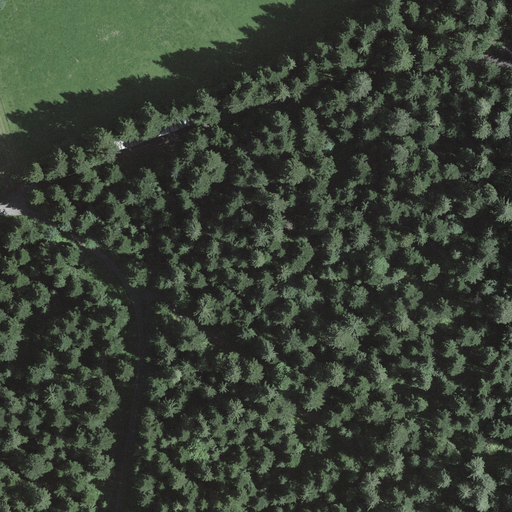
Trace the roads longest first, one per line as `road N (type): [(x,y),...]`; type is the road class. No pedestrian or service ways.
road 1 (track): [(511,44),(481,58),(327,84),(36,185),(7,208)]
road 2 (track): [(119,511),(141,333),(133,294),(68,229),(30,210),(0,210)]
road 3 (track): [(133,294),(167,297),(358,450),(422,511)]
